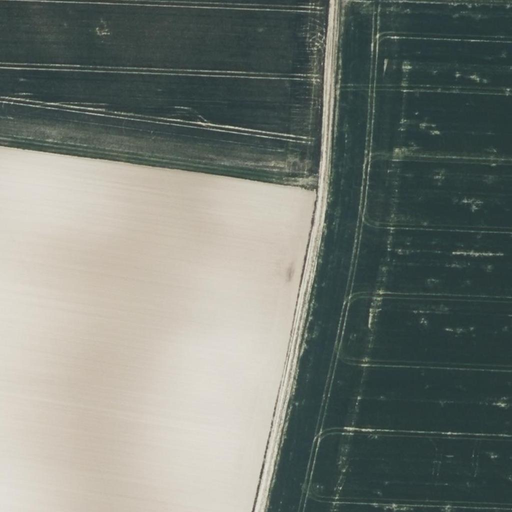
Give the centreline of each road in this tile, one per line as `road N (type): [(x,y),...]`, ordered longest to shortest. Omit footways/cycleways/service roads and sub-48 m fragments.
road 1 (track): [(334,0),(314,238),(258,511)]
road 2 (track): [(0,138),(322,182)]
